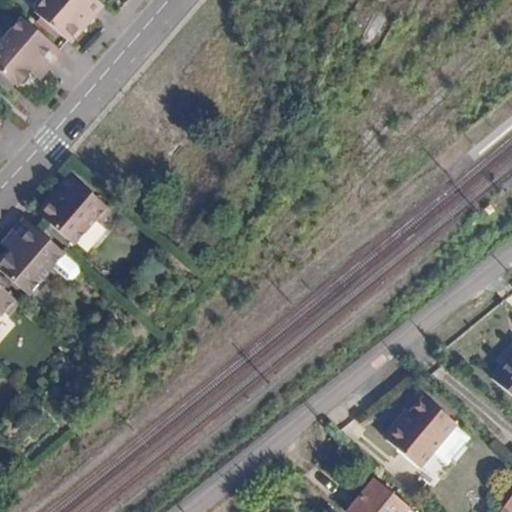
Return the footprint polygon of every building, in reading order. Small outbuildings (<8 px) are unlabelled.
[(44,0),(29,17),(63,47),(66,43),(72,42),(79,35),(79,30),(85,22),(88,22),(90,23),(101,11),(88,0),(44,0)] [(20,23),(0,45),(0,79),(15,92),(22,92),(29,83),(29,76),(29,75),(35,68),(46,78),(62,60),(20,23)] [(35,68),(29,75),(40,84),(46,78),(35,68)] [(47,202),(48,208),(46,211),(80,240),(101,214),(113,199),(76,169),(65,182),(68,185),(60,195),(53,195),(47,202)] [(113,199),(101,214),(108,218),(119,205),(113,199)] [(3,245),(35,272),(20,295),(27,301),(52,270),(67,283),(73,282),(79,275),(79,269),(64,256),(22,222),(3,245)] [(2,259),(0,262),(0,278),(20,295),(35,272),(3,245),(0,248),(10,256),(6,260),(2,259)] [(0,316),(13,302),(0,290),(0,316)] [(0,316),(0,318),(3,321),(14,303),(13,302),(0,316)] [(14,303),(3,321),(4,322),(18,306),(14,303)] [(511,350),(491,376),(511,393),(511,350)] [(383,430),(383,439),(415,466),(452,423),(419,395),(397,420),(389,422),(383,430)] [(345,511),(402,511),(406,508),(371,479),(345,511)] [(511,511),(511,492),(497,511),(511,511)]
